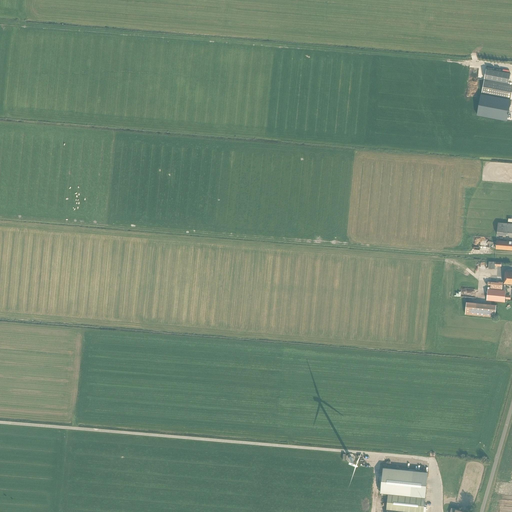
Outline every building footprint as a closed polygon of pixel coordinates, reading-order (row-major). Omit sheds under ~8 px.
[(511,74),(486,69),(484,79),(509,83),(511,74)] [(511,92),(511,85),(484,80),(481,94),(511,99),(511,92)] [(511,100),(481,95),(477,115),(507,120),(511,100)] [(511,235),(511,223),(498,223),(497,234),(511,235)] [(511,250),(511,241),(496,240),(496,249),(511,250)] [(511,271),(505,271),(504,284),(503,290),(488,289),(487,300),(505,302),(506,284),(511,284),(511,271)] [(461,295),(469,296),(469,291),(469,288),(462,287),(461,295)] [(466,302),(465,314),(495,317),(496,305),(466,302)] [(428,472),(383,468),(380,493),(425,498),(428,472)] [(386,511),(411,511),(415,511),(423,511),(425,498),(388,494),(386,511)]
